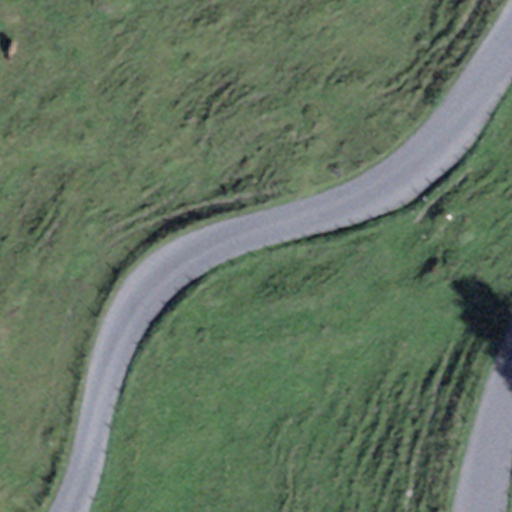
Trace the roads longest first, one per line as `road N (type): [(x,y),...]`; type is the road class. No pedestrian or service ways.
road 1 (unclassified): [(69,511),(104,371),(145,291),(213,243),(401,178),(445,136),(511,37)]
road 2 (unclassified): [(511,389),(480,511)]
